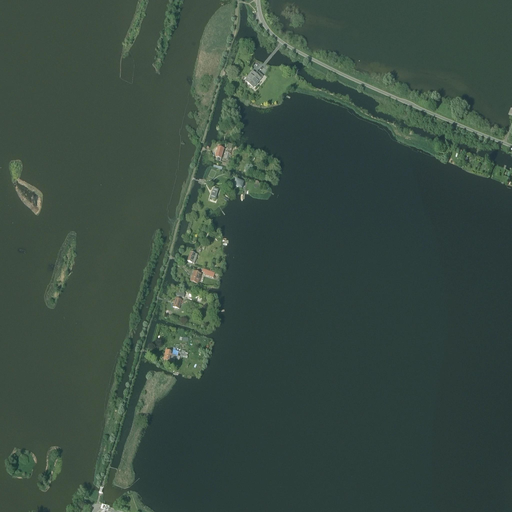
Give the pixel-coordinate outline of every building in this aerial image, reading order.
[(263,77),(256,71),(254,74),(252,72),(245,81),(252,87),(254,85),(255,86),(263,77)] [(220,162),(224,149),(218,147),(215,157),(217,158),(216,161),(220,162)] [(241,189),(243,182),(236,180),(234,187),(241,189)] [(215,201),(218,191),(213,189),(210,199),(215,201)] [(215,273),(202,269),(201,272),(204,273),(204,275),(213,278),(215,273)] [(197,284),(200,275),(194,272),(190,281),(197,284)] [(173,301),(172,303),(174,303),(173,307),(179,309),(182,300),(175,299),(174,301),(173,301)] [(177,357),(179,352),(173,350),(172,352),(165,351),(163,360),(170,362),(172,355),(177,357)]
